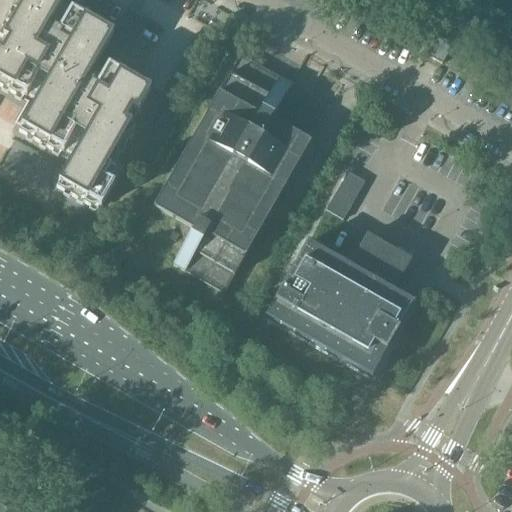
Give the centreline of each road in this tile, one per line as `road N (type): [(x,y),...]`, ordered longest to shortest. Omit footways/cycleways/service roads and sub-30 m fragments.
road 1 (secondary): [(346,501),(0,294)]
road 2 (secondary): [(0,369),(128,438),(223,473),(296,511)]
road 3 (residential): [(511,139),(264,0)]
road 4 (unclassified): [(478,377),(401,482)]
road 5 (unclassified): [(431,495),(478,377)]
